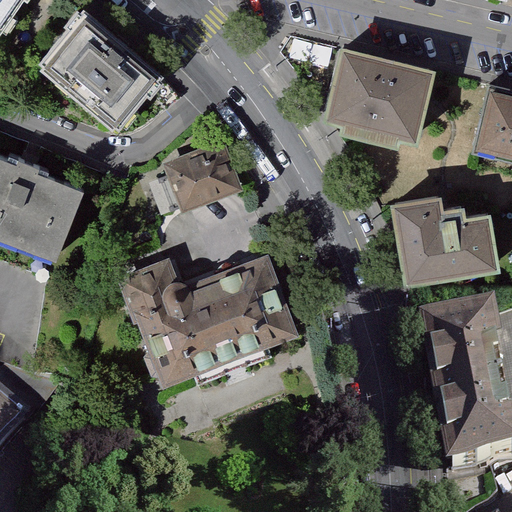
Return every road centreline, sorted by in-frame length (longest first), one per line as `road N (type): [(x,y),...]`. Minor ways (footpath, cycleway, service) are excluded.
road 1 (tertiary): [(229,70),(292,159),(367,324),(388,427),(393,511)]
road 2 (residential): [(0,113),(92,146),(131,148),(229,70)]
road 3 (residential): [(329,0),(511,44)]
